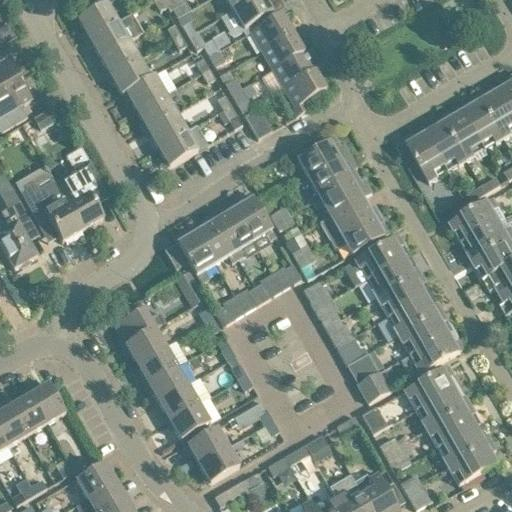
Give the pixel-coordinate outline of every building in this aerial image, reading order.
[(161,0),(154,4),(160,14),(167,10),(163,4),(161,0)] [(170,0),(163,4),(167,10),(170,14),(177,10),(171,0),(170,0)] [(224,0),(232,14),(255,0),(224,0)] [(262,0),(255,0),(232,14),(243,33),(272,16),(262,0)] [(439,0),(374,48),(389,67),(456,18),(442,0),(439,0)] [(117,26),(106,6),(77,23),(89,42),(117,26)] [(250,37),(261,56),(292,37),(281,18),(250,37)] [(195,35),(189,25),(182,29),(188,40),(195,35)] [(117,26),(89,42),(99,61),(128,44),(117,26)] [(180,39),(174,29),(167,33),(173,43),(180,39)] [(195,35),(188,40),(194,50),(201,45),(195,35)] [(303,56),(292,37),(261,56),(272,74),(303,56)] [(180,39),(173,43),(179,54),(186,49),(180,39)] [(128,44),(99,61),(110,80),(139,63),(128,44)] [(225,65),(219,54),(208,60),(215,71),(225,65)] [(314,74),(303,56),(272,74),(283,93),(314,74)] [(209,73),(203,62),(195,67),(201,77),(209,73)] [(139,63),(110,80),(121,99),(125,96),(149,81),(139,63)] [(0,93),(15,85),(4,65),(0,67),(0,93)] [(209,73),(201,77),(207,87),(215,83),(209,73)] [(326,94),(314,74),(283,93),(294,112),(291,114),(296,121),(308,114),(304,106),(326,94)] [(136,114),(165,98),(154,79),(149,81),(125,96),(136,114)] [(511,88),(501,94),(511,112),(511,79),(508,82),(511,88)] [(231,99),(241,92),(235,82),(224,88),(231,99)] [(18,83),(15,85),(0,93),(0,136),(27,121),(20,109),(30,104),(18,83)] [(241,92),(231,99),(237,109),(248,103),(241,92)] [(487,94),(479,99),(504,142),(511,137),(511,136),(508,131),(511,128),(511,112),(501,94),(490,100),(487,94)] [(165,98),(136,114),(147,133),(175,116),(165,98)] [(223,114),(231,110),(225,99),(217,104),(223,114)] [(496,147),(504,142),(479,99),(471,104),(474,110),(464,116),(482,146),(492,140),(496,147)] [(229,124),(237,120),(231,110),(223,114),(229,124)] [(244,120),(257,143),(271,135),(258,112),(244,120)] [(48,115),(33,123),(40,135),(54,126),(48,115)] [(158,152),(186,135),(175,116),(147,133),(158,152)] [(449,116),(442,121),(467,164),(475,160),(471,153),(482,146),(464,116),(453,122),(449,116)] [(437,132),(426,138),(443,169),(447,175),(458,168),(459,169),(467,164),(442,121),(434,126),(437,132)] [(197,154),(186,135),(158,152),(169,171),(197,154)] [(434,175),(443,169),(426,138),(416,144),(412,138),(404,143),(429,187),(438,182),(434,175)] [(297,163),(307,181),(308,183),(350,159),(343,147),(339,150),(335,142),(297,163)] [(67,159),(75,172),(54,184),(64,203),(82,234),(103,222),(92,203),(100,198),(96,192),(101,189),(102,190),(103,189),(81,151),(67,159)] [(308,183),(319,201),(356,180),(352,172),(356,170),(350,159),(308,183)] [(330,220),(361,202),(371,196),(364,185),(361,187),(356,180),(319,201),(311,205),(315,212),(323,208),(330,220)] [(497,180),(482,189),(486,197),(501,188),(497,180)] [(82,234),(64,203),(54,184),(34,196),(31,190),(20,196),(38,227),(48,221),(62,246),(82,234)] [(482,189),(463,200),(468,208),(486,197),(482,189)] [(274,191),(259,200),(264,209),(279,200),(274,191)] [(15,196),(2,203),(7,212),(20,205),(15,196)] [(244,208),(234,214),(252,245),(261,240),(269,244),(275,240),(249,197),(240,202),(244,208)] [(468,208),(463,200),(448,209),(452,217),(468,208)] [(320,226),(330,244),(378,217),(373,209),(367,213),(361,202),(330,220),(320,226)] [(462,247),(468,243),(505,222),(493,202),(462,220),(445,230),(446,231),(451,228),(462,247)] [(0,237),(0,249),(4,256),(14,273),(36,260),(25,240),(36,234),(20,205),(7,212),(1,215),(10,231),(0,237)] [(252,245),(234,214),(230,208),(211,219),(238,263),(244,259),(240,252),(252,245)] [(275,227),(290,218),(285,210),(270,219),(275,227)] [(372,246),(389,237),(378,217),(330,244),(333,250),(335,251),(336,252),(345,246),(352,258),(372,246)] [(290,218),(275,227),(279,235),(294,226),(290,218)] [(215,267),(227,260),(232,267),(238,263),(211,219),(203,224),(207,230),(196,236),(215,267)] [(511,241),(511,233),(505,222),(468,243),(474,253),(467,257),(472,265),(511,241)] [(215,267),(196,236),(193,230),(174,242),(201,287),(209,283),(204,274),(215,267)] [(366,283),(409,259),(398,240),(354,265),(359,273),(360,273),(366,283)] [(511,241),(472,265),(483,284),(511,267),(511,241)] [(296,264),(312,255),(307,247),(291,257),(296,264)] [(296,264),(304,277),(308,274),(310,270),(314,267),(312,265),(316,262),(312,255),(296,264)] [(371,294),(375,302),(419,277),(409,259),(366,283),(372,294),(371,294)] [(500,298),(511,291),(511,267),(483,284),(490,296),(496,292),(500,298)] [(271,277),(282,294),(301,283),(292,268),(285,273),(283,269),(271,277)] [(282,294),(271,277),(259,284),(261,287),(254,291),(263,306),(282,294)] [(388,321),(389,320),(431,296),(419,277),(375,302),(381,311),(382,311),(388,321)] [(318,286),(303,294),(314,314),(332,303),(325,290),(322,292),(318,286)] [(246,292),(234,299),(244,317),(263,306),(254,291),(248,295),(246,292)] [(511,316),(511,291),(500,298),(504,306),(499,309),(506,320),(511,316)] [(392,332),(397,340),(441,315),(431,296),(389,320),(394,330),(392,332)] [(222,307),(223,310),(214,316),(223,330),(244,317),(234,299),(222,307)] [(339,323),(336,317),(339,315),(332,303),(314,314),(324,332),(339,323)] [(125,349),(154,332),(165,326),(159,316),(149,322),(139,305),(126,312),(131,319),(114,329),(125,349)] [(207,312),(200,316),(198,317),(204,328),(213,323),(207,312)] [(403,347),(409,358),(446,337),(440,327),(446,323),(441,315),(397,340),(402,348),(403,347)] [(202,343),(212,336),(219,333),(213,323),(204,328),(206,330),(198,335),(202,343)] [(324,332),(335,351),(353,340),(346,328),(343,330),(339,323),(324,332)] [(165,351),(154,332),(125,349),(136,368),(165,351)] [(407,376),(415,371),(419,378),(463,353),(452,333),(446,337),(409,358),(409,359),(400,364),(407,376)] [(346,369),(361,361),(357,354),(360,352),(353,340),(335,351),(346,369)] [(235,361),(229,350),(221,354),(227,365),(235,361)] [(147,386),(176,369),(165,351),(136,368),(147,386)] [(227,365),(238,384),(246,379),(235,361),(227,365)] [(346,369),(357,388),(375,378),(368,365),(365,367),(361,361),(346,369)] [(158,405),(187,388),(176,369),(147,386),(158,405)] [(404,395),(409,404),(414,415),(459,389),(448,370),(404,395)] [(357,388),(368,408),(383,399),(392,394),(390,389),(384,393),(375,378),(357,388)] [(252,390),(246,379),(238,384),(244,395),(252,390)] [(48,388),(28,399),(45,428),(65,417),(48,388)] [(198,407),(187,388),(158,405),(169,424),(198,407)] [(459,389),(414,415),(415,416),(417,415),(422,425),(421,426),(425,433),(469,408),(459,389)] [(26,439),(45,428),(28,399),(9,410),(26,439)] [(272,425),(266,414),(261,406),(234,422),(240,433),(260,422),(264,429),(272,425)] [(180,444),(198,434),(210,427),(198,407),(169,424),(180,444)] [(469,408),(425,433),(431,443),(432,442),(437,451),(474,430),(480,427),(469,408)] [(9,410),(0,415),(0,437),(8,450),(26,439),(9,410)] [(361,420),(371,437),(372,439),(387,430),(376,411),(361,420)] [(359,429),(355,423),(354,420),(336,431),(341,440),(359,429)] [(272,425),(264,429),(271,440),(279,436),(272,425)] [(480,441),(474,430),(437,451),(444,463),(443,464),(446,471),(491,445),(486,437),(480,441)] [(216,431),(204,438),(187,448),(198,468),(227,451),(216,431)] [(305,449),(310,458),(317,471),(333,462),(326,448),(321,439),(305,449)] [(399,449),(398,448),(394,441),(379,449),(384,458),(399,449)] [(399,449),(384,458),(394,477),(411,467),(407,459),(412,456),(405,444),(398,448),(399,449)] [(491,445),(446,471),(452,480),(452,479),(458,490),(496,468),(490,457),(495,453),(491,445)] [(310,458),(305,449),(283,461),(289,470),(310,458)] [(239,470),(229,453),(227,451),(198,468),(210,487),(239,470)] [(73,477),(85,470),(80,461),(68,467),(73,477)] [(289,470),(283,461),(268,470),(273,479),(289,470)] [(104,466),(103,467),(75,483),(87,503),(116,486),(104,466)] [(73,477),(68,467),(57,474),(62,483),(73,477)] [(372,492),(361,498),(369,511),(397,511),(377,477),(367,483),(372,492)] [(253,479),(242,485),(248,494),(259,488),(253,479)] [(330,491),(335,501),(341,511),(369,511),(361,498),(350,479),(330,491)] [(405,494),(419,486),(415,479),(401,487),(405,494)] [(35,498),(46,491),(41,483),(30,489),(35,498)] [(248,494),(242,485),(232,491),(238,500),(248,494)] [(116,486),(87,503),(91,511),(114,511),(127,505),(116,486)] [(418,511),(430,506),(420,488),(419,486),(405,494),(414,511),(418,511)] [(35,498),(30,489),(11,501),(16,510),(35,498)] [(341,511),(335,501),(325,507),(323,502),(311,509),(312,511),(341,511)]
